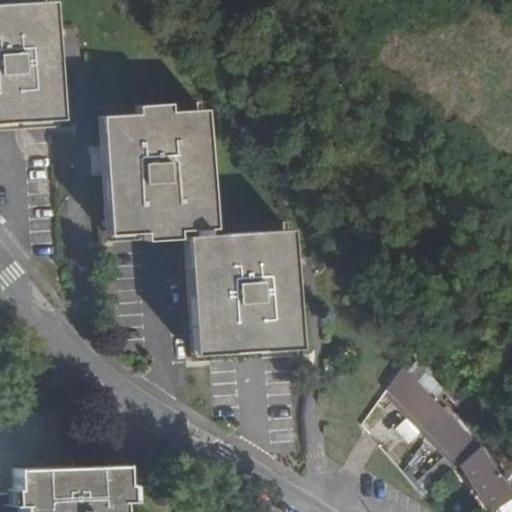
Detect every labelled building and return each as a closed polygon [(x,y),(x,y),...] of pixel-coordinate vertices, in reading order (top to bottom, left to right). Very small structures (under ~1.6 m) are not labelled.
[(43,2),(0,3),(0,123),(8,124),(48,121),(51,121),(43,2)] [(190,235),(204,234),(196,110),(104,115),(111,235),(152,233),(178,232),(190,231),(190,235)] [(281,230),(211,234),(204,234),(190,235),(190,238),(197,354),(209,354),(247,352),(288,350),(281,230)] [(482,452),(405,369),(389,389),(406,407),(402,412),(431,443),(459,470),(462,467),(482,452)] [(406,407),(389,389),(385,395),(402,412),(406,407)] [(0,494),(10,494),(10,506),(15,506),(15,511),(119,511),(119,503),(124,502),(122,465),(74,466),(73,410),(0,411),(0,494)] [(511,511),(511,485),(482,452),(462,467),(485,498),(496,511),(511,511)]
